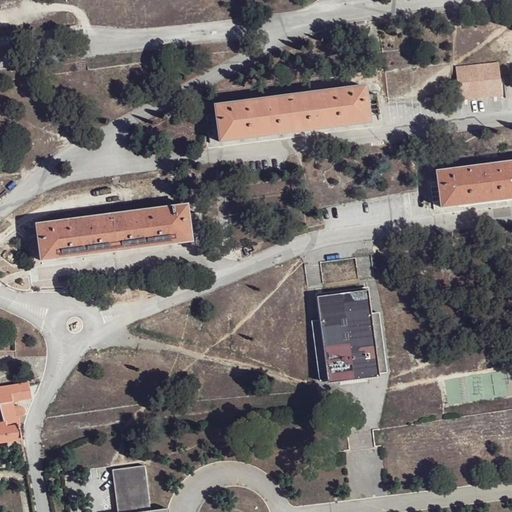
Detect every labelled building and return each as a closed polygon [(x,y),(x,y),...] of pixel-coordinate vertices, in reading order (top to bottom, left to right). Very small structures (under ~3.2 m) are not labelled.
[(458,101),(502,98),(499,63),(455,66),(458,101)] [(259,93),(221,98),(225,141),(371,124),(366,80),(334,86),(334,96),(261,103),(259,93)] [(475,169),(441,173),(446,215),(511,205),(511,170),(475,176),(475,169)] [(69,217),(39,221),(44,264),(193,247),(187,202),(162,206),(164,215),(70,224),(69,217)] [(351,291),(294,300),(300,387),(360,378),(351,291)] [(384,361),(382,325),(375,326),(377,361),(384,361)] [(0,386),(0,446),(11,445),(6,407),(24,404),(21,383),(0,386)] [(125,464),(89,469),(94,511),(86,511),(140,511),(140,504),(128,504),(125,464)]
